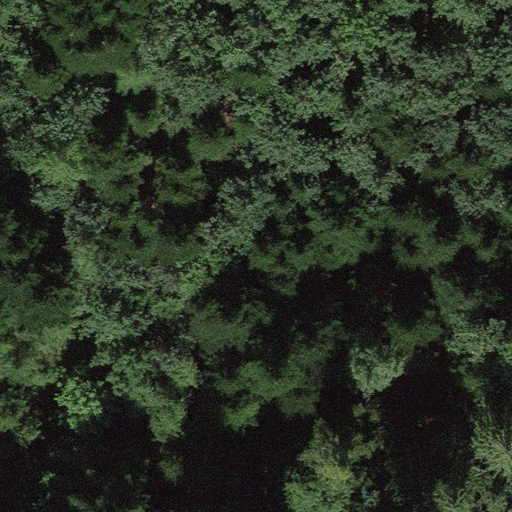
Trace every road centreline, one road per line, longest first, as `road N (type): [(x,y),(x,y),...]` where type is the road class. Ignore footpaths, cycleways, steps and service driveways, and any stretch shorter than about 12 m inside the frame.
road 1 (track): [(511,344),(409,342),(0,448)]
road 2 (track): [(289,373),(303,511)]
